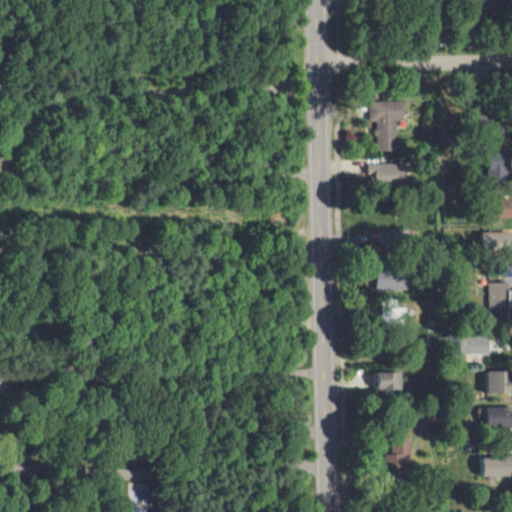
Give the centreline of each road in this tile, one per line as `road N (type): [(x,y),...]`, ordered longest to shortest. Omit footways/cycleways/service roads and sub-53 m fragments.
road 1 (tertiary): [(329,511),(316,0)]
road 2 (residential): [(318,66),(255,77),(17,84),(0,75)]
road 3 (residential): [(318,66),(511,63)]
